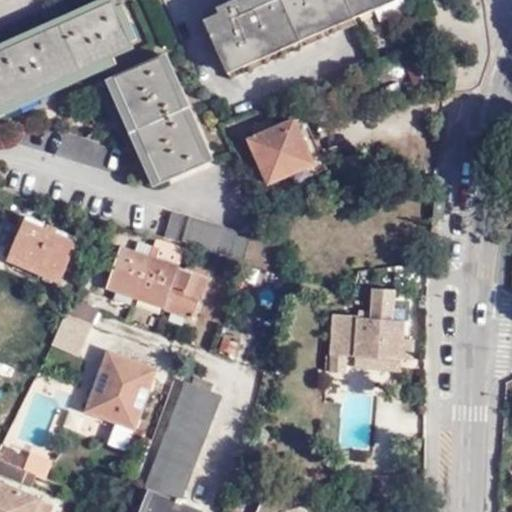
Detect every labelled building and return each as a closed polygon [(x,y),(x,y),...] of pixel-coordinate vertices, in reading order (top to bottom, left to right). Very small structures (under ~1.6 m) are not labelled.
[(138,47),(116,0),(97,0),(0,43),(0,117),(119,63),(116,57),(138,47)] [(235,0),(218,8),(219,12),(204,19),(232,80),(358,24),(356,19),(398,0),(235,0)] [(165,55),(106,81),(154,188),(212,162),(165,55)] [(296,120),(250,139),(270,184),(316,164),(296,120)] [(186,216),(173,212),(165,237),(179,241),(186,216)] [(253,236),(191,217),(183,242),(245,262),(253,236)] [(8,261),(60,284),(78,243),(26,220),(8,261)] [(136,252),(122,246),(118,257),(109,254),(103,271),(112,274),(107,290),(166,310),(166,311),(194,321),(200,303),(202,303),(213,274),(187,265),(185,271),(180,269),(181,267),(151,257),(154,248),(139,243),(136,252)] [(396,290),(375,289),(372,319),(358,318),(355,358),(414,362),(416,339),(405,339),(406,321),(394,321),(396,290)] [(78,356),(96,311),(71,301),(53,346),(78,356)] [(158,370),(109,352),(87,412),(136,431),(158,370)] [(349,357),(332,355),(331,373),(348,375),(349,357)] [(145,489),(151,491),(158,494),(183,504),(224,396),(213,392),(215,385),(195,377),(193,385),(186,382),(145,489)] [(0,447),(0,460),(26,471),(31,459),(18,455),(16,451),(8,449),(1,446),(0,447)] [(41,499),(0,482),(0,511),(34,511),(35,511),(41,499)] [(151,491),(142,511),(151,511),(158,494),(151,491)] [(158,494),(151,511),(203,511),(204,511),(183,504),(158,494)] [(287,511),(279,509),(261,502),(257,511),(287,511)]
